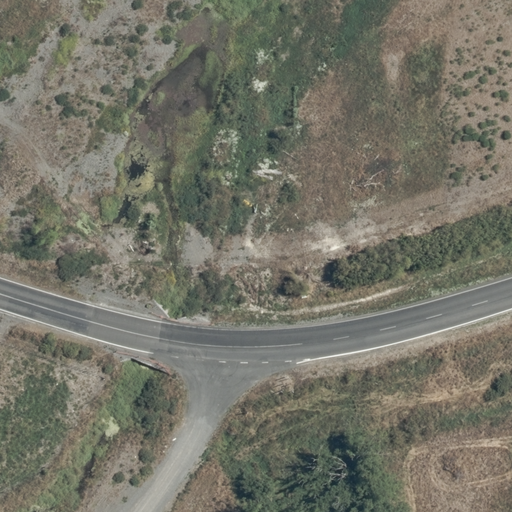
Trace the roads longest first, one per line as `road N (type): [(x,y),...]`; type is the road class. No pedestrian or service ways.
road 1 (unclassified): [(228,349),(331,343),(511,300)]
road 2 (unclassified): [(0,294),(109,329),(228,349)]
road 3 (unclassified): [(228,349),(214,399),(135,511)]
